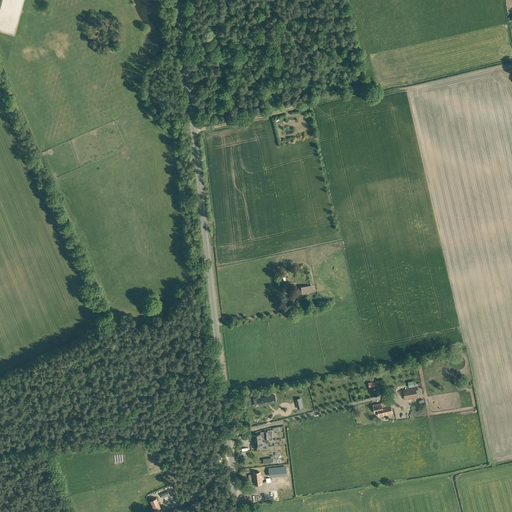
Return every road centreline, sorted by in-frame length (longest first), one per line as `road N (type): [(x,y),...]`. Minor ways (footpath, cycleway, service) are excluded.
road 1 (tertiary): [(228,435),(178,0)]
road 2 (track): [(192,131),(368,90)]
road 3 (unclassified): [(228,435),(384,393)]
